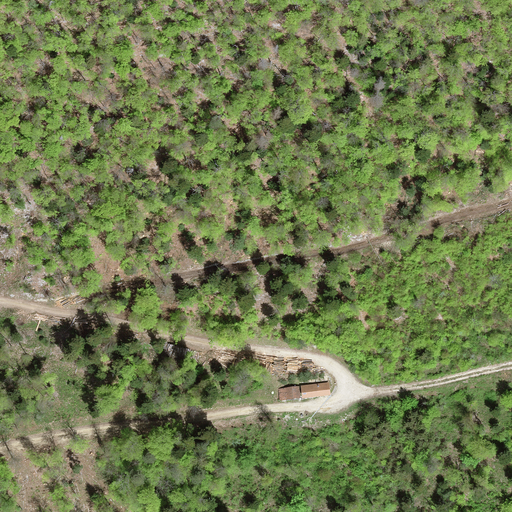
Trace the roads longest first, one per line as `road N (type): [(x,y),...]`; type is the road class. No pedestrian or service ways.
road 1 (track): [(0,301),(316,357),(337,367),(344,381),(335,401),(96,428),(0,448)]
road 2 (track): [(46,309),(87,293),(339,250),(511,200)]
road 3 (track): [(511,366),(340,397)]
